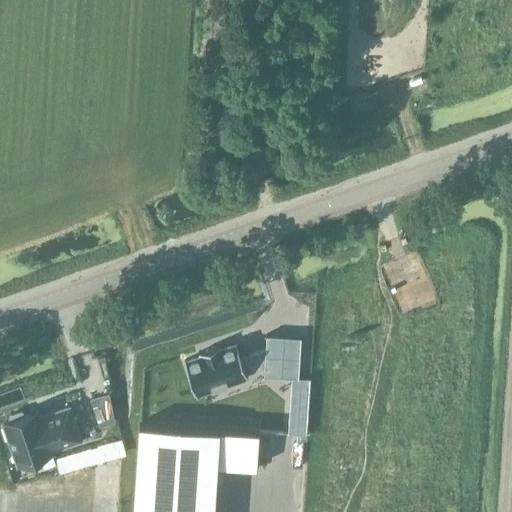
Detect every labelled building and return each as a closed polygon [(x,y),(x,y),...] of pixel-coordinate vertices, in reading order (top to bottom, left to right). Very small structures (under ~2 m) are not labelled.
[(267,334),(266,346),(241,355),(237,342),(220,347),(219,344),(200,351),(201,354),(185,360),(197,394),(248,376),(247,372),(265,365),(264,374),(293,376),(299,377),(301,336),(267,334)] [(293,376),(290,421),(307,422),(310,377),(299,377),(293,376)] [(109,392),(91,398),(100,425),(115,421),(109,392)] [(18,464),(52,452),(51,449),(81,439),(70,406),(32,419),(30,413),(26,415),(22,411),(11,415),(10,420),(4,423),(18,464)] [(260,429),(140,422),(133,511),(213,511),(217,464),(257,466),(260,429)] [(105,460),(124,458),(122,439),(103,440),(105,460)]
